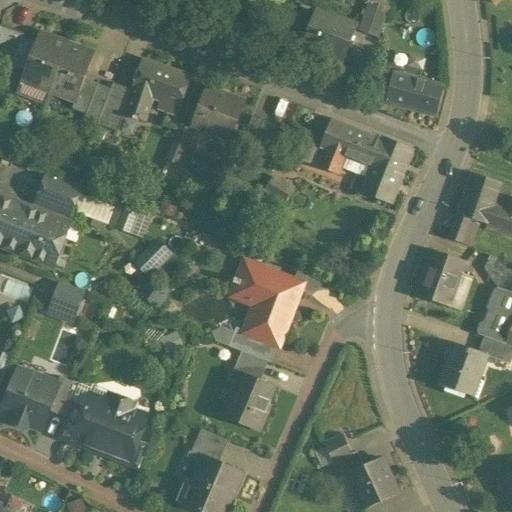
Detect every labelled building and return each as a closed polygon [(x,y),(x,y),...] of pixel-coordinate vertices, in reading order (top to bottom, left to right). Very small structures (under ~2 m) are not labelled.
[(388,8),(371,2),(371,3),(361,29),(379,36),(388,8)] [(356,26),(318,11),(305,45),(343,60),(356,26)] [(25,35),(1,26),(0,29),(0,55),(15,61),(25,35)] [(69,44),(41,33),(23,81),(51,91),(69,44)] [(95,54),(69,44),(51,91),(76,101),(77,101),(86,79),(95,54)] [(190,77),(143,60),(132,90),(155,98),(160,100),(180,107),(190,77)] [(389,73),(379,70),(374,91),(383,94),(389,73)] [(443,87),(394,74),(386,104),(434,117),(443,87)] [(99,84),(86,79),(77,101),(76,101),(73,108),(87,114),(99,84)] [(112,89),(98,125),(119,132),(125,114),(125,113),(133,90),(132,90),(114,83),(112,89)] [(112,89),(99,84),(87,114),(85,120),(98,125),(112,89)] [(245,102),(208,88),(193,126),(231,140),(245,102)] [(155,98),(132,90),(133,90),(125,113),(125,114),(147,121),(155,98)] [(180,107),(160,100),(157,108),(177,116),(180,107)] [(286,129),(253,116),(244,139),(277,152),(286,129)] [(381,139),(333,120),(323,145),(322,148),(327,150),(347,158),(371,167),(381,139)] [(180,126),(167,160),(180,165),(193,131),(180,126)] [(323,145),(304,137),(296,157),(321,167),(327,150),(322,148),(323,145)] [(415,149),(382,137),(381,139),(371,167),(366,179),(362,192),(393,204),(415,149)] [(347,158),(327,150),(321,167),(341,174),(343,170),(347,158)] [(371,167),(347,158),(343,170),(357,175),(366,179),(371,167)] [(101,173),(86,167),(80,182),(95,188),(101,173)] [(82,186),(48,173),(37,203),(71,216),(82,186)] [(501,183),(473,173),(459,213),(473,218),(480,221),(487,224),(494,205),(501,183)] [(366,179),(357,175),(352,188),(362,192),(366,179)] [(293,188),(276,178),(268,191),(285,201),(293,188)] [(511,196),(510,196),(506,209),(494,205),(487,224),(511,232),(511,196)] [(70,223),(2,197),(0,200),(0,245),(54,266),(70,223)] [(150,221),(116,208),(110,224),(144,237),(150,221)] [(473,218),(459,213),(450,239),(471,247),(475,236),(468,233),(473,218)] [(480,221),(473,218),(468,233),(475,236),(480,221)] [(321,227),(311,221),(307,228),(317,233),(321,227)] [(171,252),(154,241),(140,262),(156,273),(171,252)] [(467,262),(433,250),(417,295),(451,307),(467,262)] [(303,284),(247,262),(240,279),(234,277),(233,281),(239,283),(230,305),(254,314),(247,331),(247,332),(275,343),(280,345),(303,284)] [(511,282),(511,270),(505,268),(500,288),(499,289),(509,292),(510,292),(511,282)] [(84,292),(62,283),(51,313),(73,321),(84,292)] [(499,288),(479,335),(485,337),(485,338),(506,345),(507,344),(511,329),(511,292),(510,292),(509,292),(499,289),(500,288),(499,288)] [(119,311),(110,307),(106,318),(115,322),(119,311)] [(231,333),(217,328),(212,340),(226,345),(231,333)] [(247,331),(238,328),(230,347),(243,352),(268,361),(275,343),(247,332),(247,331)] [(511,347),(506,345),(485,338),(480,352),(487,355),(486,356),(509,364),(511,356),(511,347)] [(480,352),(453,342),(453,343),(457,345),(448,367),(445,366),(445,367),(446,368),(440,383),(439,383),(438,384),(479,398),(484,382),(478,380),(486,356),(487,355),(480,352)] [(268,361),(243,352),(236,371),(242,373),(243,372),(261,379),(268,361)] [(58,384),(20,370),(3,415),(16,420),(15,422),(28,428),(29,425),(42,430),(49,411),(59,385),(58,384)] [(242,373),(224,415),(262,431),(273,405),(270,404),(277,387),(261,379),(243,372),(242,373)] [(79,384),(61,377),(58,384),(59,385),(49,411),(66,418),(71,404),(79,384)] [(85,409),(73,441),(74,441),(129,462),(130,463),(138,442),(147,417),(131,411),(134,403),(112,395),(108,406),(89,399),(85,409)] [(66,418),(58,438),(74,443),(74,441),(73,441),(85,409),(71,404),(66,418)] [(228,440),(204,430),(195,453),(205,457),(205,456),(218,462),(228,440)] [(345,435),(326,444),(334,462),(353,453),(345,435)] [(149,447),(138,442),(130,463),(129,462),(128,464),(141,469),(149,447)] [(218,462),(205,456),(205,457),(194,482),(187,479),(177,501),(201,511),(227,511),(244,473),(218,462)] [(382,458),(349,473),(366,508),(398,493),(382,458)] [(511,475),(501,481),(511,503),(511,502),(511,475)] [(32,511),(36,503),(13,495),(7,511),(32,511)] [(87,511),(84,501),(67,507),(68,511),(87,511)]
